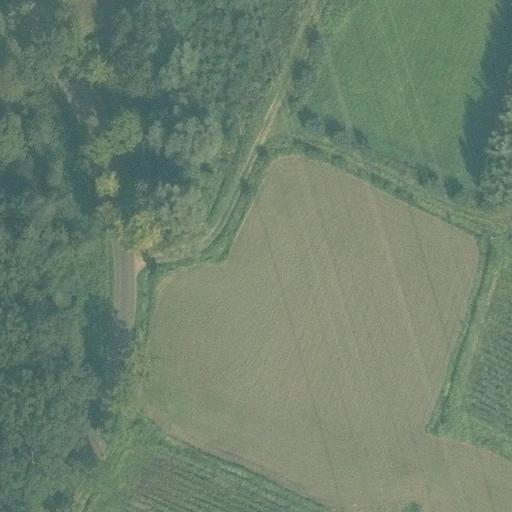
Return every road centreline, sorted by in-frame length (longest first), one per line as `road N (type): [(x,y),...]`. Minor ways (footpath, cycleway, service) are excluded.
road 1 (tertiary): [(22,0),(85,121),(124,280),(100,405),(49,511)]
road 2 (track): [(326,0),(219,235),(191,261),(124,280)]
road 3 (track): [(264,150),(292,138),(480,218),(511,210)]
